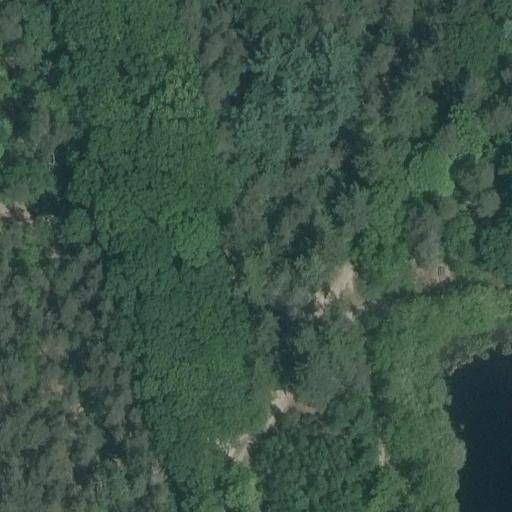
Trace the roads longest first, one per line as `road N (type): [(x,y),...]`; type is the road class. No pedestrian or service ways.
road 1 (track): [(108,0),(186,296)]
road 2 (track): [(186,296),(222,497)]
road 3 (track): [(511,280),(369,298)]
